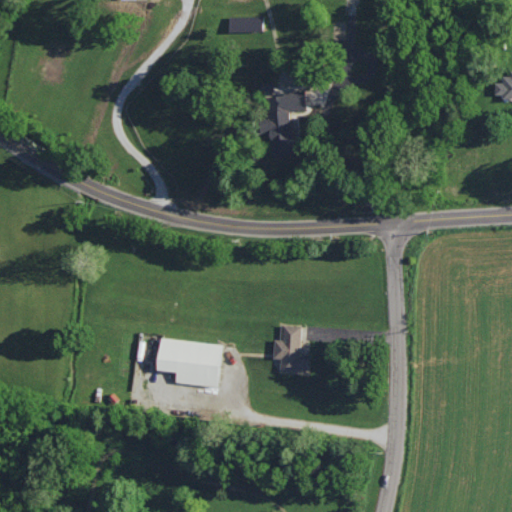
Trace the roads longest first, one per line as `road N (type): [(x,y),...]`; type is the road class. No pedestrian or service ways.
road 1 (tertiary): [(511,211),(216,222),(79,179),(0,133)]
road 2 (residential): [(383,511),(399,398),(391,221)]
